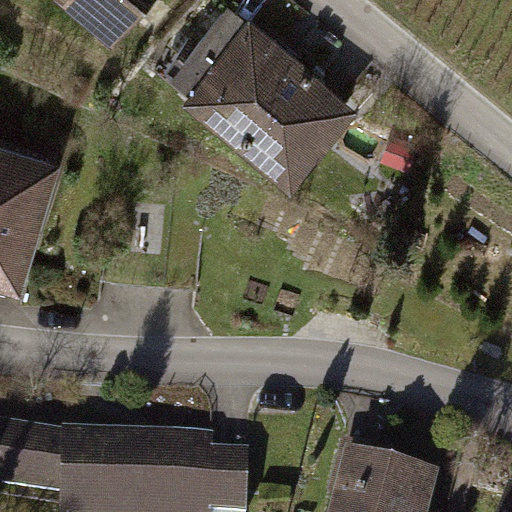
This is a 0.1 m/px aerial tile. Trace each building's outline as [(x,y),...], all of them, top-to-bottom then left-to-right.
[(85,0),(113,23),(132,0),(85,0)] [(249,31),(225,11),(186,58),(207,75),(195,90),(292,169),(347,103),(312,75),(315,72),(307,65),(305,69),(253,26),(249,31)] [(60,154),(0,135),(0,274),(21,281),(60,154)] [(62,433),(0,423),(0,481),(62,491),(62,511),(247,511),(248,454),(212,453),(212,438),(62,433)] [(380,454),(347,445),(334,498),(344,501),(341,511),(423,511),(432,479),(377,465),(380,454)]
